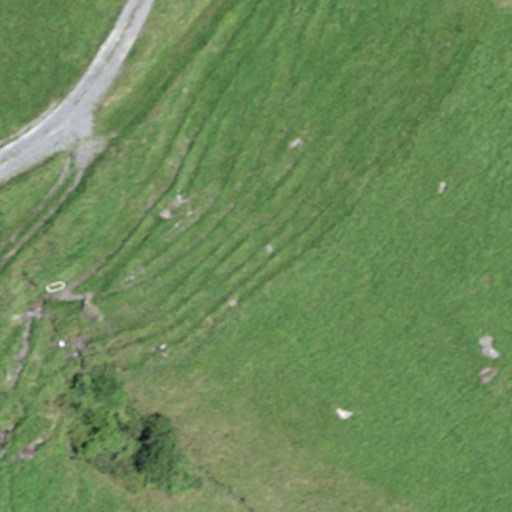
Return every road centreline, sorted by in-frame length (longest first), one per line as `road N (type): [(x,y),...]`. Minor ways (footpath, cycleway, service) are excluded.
road 1 (track): [(140,0),(53,132),(0,167)]
road 2 (track): [(53,132),(64,167),(0,253)]
